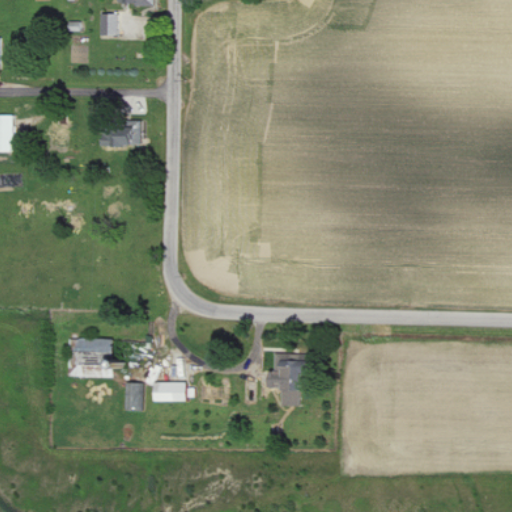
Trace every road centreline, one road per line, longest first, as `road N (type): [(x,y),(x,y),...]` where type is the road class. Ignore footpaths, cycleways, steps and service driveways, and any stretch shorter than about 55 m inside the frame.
road 1 (residential): [(511,322),(228,314),(184,302),(172,254),(175,194)]
road 2 (residential): [(0,84),(181,92)]
